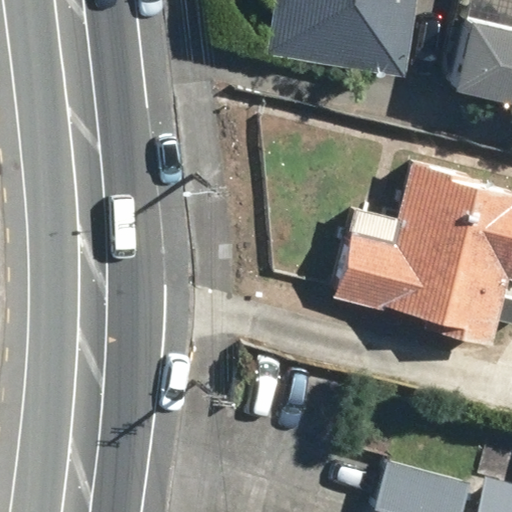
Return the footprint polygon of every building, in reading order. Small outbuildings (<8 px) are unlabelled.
[(264,0),(256,56),(391,76),(401,0),(264,0)] [(511,2),(502,0),(462,0),(458,22),(446,20),(430,95),(511,112),(511,2)] [(511,195),(398,164),(375,246),(338,236),(320,299),(476,342),(493,279),(511,284),(511,195)] [(450,511),(458,479),(373,459),(361,511),(450,511)] [(511,511),(511,487),(470,476),(460,511),(511,511)]
